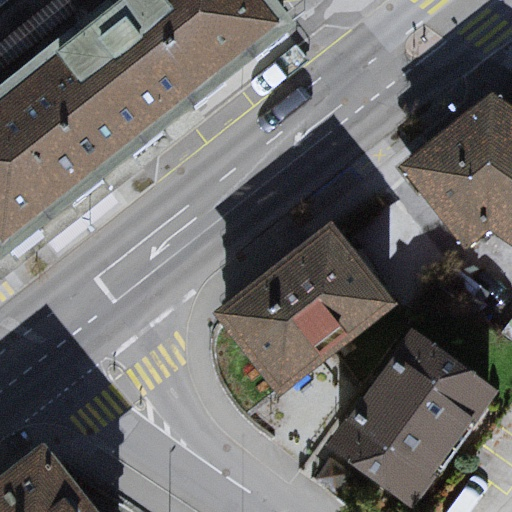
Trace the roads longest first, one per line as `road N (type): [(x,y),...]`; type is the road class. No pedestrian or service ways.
road 1 (primary): [(469,0),(65,322)]
road 2 (residential): [(65,322),(167,432),(277,511)]
